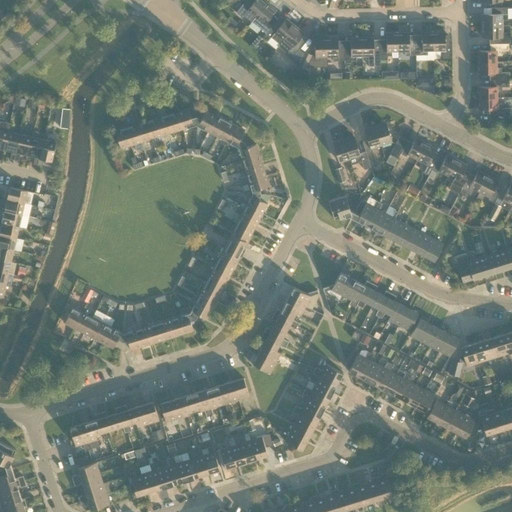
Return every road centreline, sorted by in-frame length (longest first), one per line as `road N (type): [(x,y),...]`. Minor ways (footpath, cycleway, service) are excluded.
road 1 (residential): [(156,511),(328,458),(359,416),(458,461),(511,447)]
road 2 (residential): [(27,410),(234,342),(298,219)]
road 3 (residential): [(511,305),(429,289),(298,219)]
road 4 (residential): [(300,133),(163,9)]
road 5 (residential): [(459,13),(321,15),(294,0)]
road 6 (residential): [(300,133),(376,98),(447,130)]
